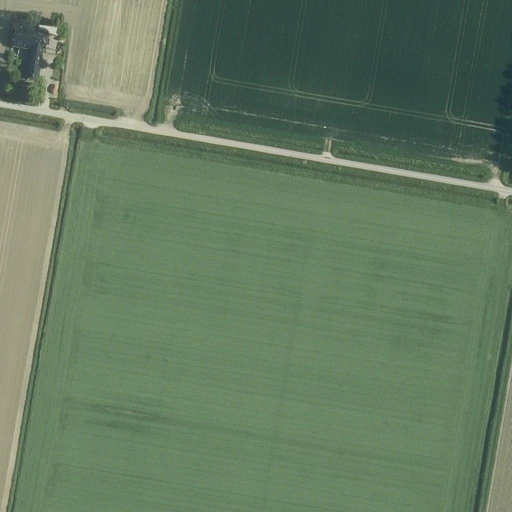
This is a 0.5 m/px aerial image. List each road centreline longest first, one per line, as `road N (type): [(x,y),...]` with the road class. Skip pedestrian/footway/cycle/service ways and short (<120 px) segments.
road 1 (residential): [(0,104),(511,192)]
road 2 (track): [(511,214),(87,140),(91,120)]
road 3 (track): [(87,140),(17,511)]
road 4 (track): [(463,511),(511,224)]
